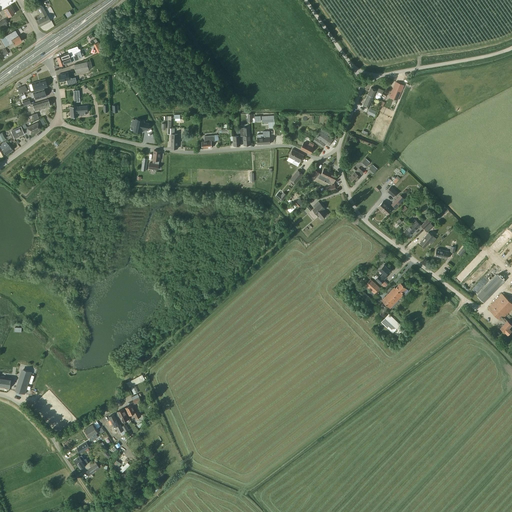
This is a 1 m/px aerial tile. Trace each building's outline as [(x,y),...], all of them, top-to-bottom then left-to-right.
[(3,9),(4,9),(0,11),(2,15),(6,13),(8,16),(14,13),(9,5),(3,9)] [(50,21),(42,6),(37,9),(42,18),(36,21),(39,27),(50,21)] [(15,45),(22,41),(19,35),(18,36),(15,30),(5,37),(9,45),(13,43),(15,45)] [(58,62),(64,59),(75,55),(75,54),(74,54),(77,52),(81,50),(80,48),(79,49),(78,46),(68,50),(69,52),(57,57),(58,62)] [(58,62),(60,66),(79,59),(77,52),(74,54),(75,54),(75,55),(64,59),(58,62)] [(87,62),(74,65),(77,74),(89,70),(87,62)] [(71,77),(70,77),(69,77),(68,73),(59,75),(60,82),(67,80),(68,85),(77,83),(76,77),(72,78),(71,77)] [(47,86),(45,79),(32,83),(34,90),(47,86)] [(404,85),(395,82),(389,97),(398,100),(404,85)] [(27,91),(25,85),(17,88),(19,94),(27,91)] [(368,95),(374,98),(374,97),(379,100),(384,90),(378,88),(377,90),(371,88),(368,95)] [(46,96),(44,89),(33,93),(30,94),(31,98),(34,97),(35,100),(46,96)] [(369,107),(374,98),(368,95),(363,104),(369,107)] [(50,106),(48,100),(33,104),(35,111),(50,106)] [(88,111),(88,106),(77,106),(77,105),(70,106),(71,117),(78,116),(78,112),(88,111)] [(23,118),(25,123),(34,121),(32,115),(23,118)] [(171,118),(171,116),(168,116),(168,121),(167,134),(171,134),(171,148),(177,148),(178,134),(175,134),(175,128),(171,128),(172,121),(171,121),(171,118)] [(134,127),(134,131),(142,132),(142,129),(148,130),(149,124),(144,123),(144,121),(136,119),(136,120),(134,127)] [(41,129),(37,122),(27,128),(31,134),(41,129)] [(24,134),(21,127),(11,131),(15,139),(18,137),(24,134)] [(242,127),(239,128),(240,136),(243,135),(244,145),(250,144),(249,127),(242,127)] [(331,135),(322,128),(313,141),(322,148),(325,144),(329,146),(333,139),(329,137),(331,135)] [(258,138),(257,138),(257,144),(270,143),(269,131),(263,131),(263,134),(257,134),(258,138)] [(215,140),(215,135),(204,136),(205,141),(202,142),(202,148),(212,147),(211,141),(215,140)] [(0,145),(0,147),(2,150),(5,155),(12,150),(9,145),(8,145),(6,142),(0,145)] [(314,144),(310,142),(308,145),(303,142),(300,148),(310,154),(313,148),(312,147),(314,144)] [(289,156),(294,159),(292,163),(298,166),(304,155),(292,149),(289,156)] [(154,163),(149,163),(149,168),(159,169),(161,151),(154,150),(153,160),(154,160),(154,163)] [(370,163),(365,159),(361,164),(365,167),(370,163)] [(377,169),(372,165),(368,170),(373,174),(377,169)] [(400,177),(407,171),(402,166),(395,172),(400,177)] [(364,172),(359,168),(349,178),(354,183),(360,176),(364,172)] [(318,178),(317,181),(324,185),(328,183),(330,180),(334,182),(337,176),(324,169),(321,174),(320,174),(318,178)] [(303,174),(298,170),(290,179),(296,184),(303,174)] [(393,181),(396,183),(400,178),(397,176),(393,181),(389,178),(387,181),(390,184),(393,181)] [(398,192),(391,186),(387,191),(394,197),(398,192)] [(283,192),(278,198),(281,201),(287,195),(283,192)] [(401,201),(398,198),(392,205),(394,207),(395,208),(401,201)] [(392,209),(383,201),(378,207),(387,215),(392,209)] [(324,208),(318,202),(313,206),(315,208),(313,210),(317,215),(318,214),(321,219),(326,214),(323,210),(324,208)] [(293,204),(287,210),(291,214),(297,208),(293,204)] [(312,210),(308,205),(302,211),(306,215),(312,210)] [(429,223),(424,228),(428,232),(434,226),(433,225),(442,217),(439,214),(431,222),(429,223)] [(314,220),(318,226),(322,224),(319,218),(314,220)] [(421,226),(424,228),(429,223),(431,222),(428,218),(421,226)] [(421,224),(416,220),(405,231),(410,236),(421,224)] [(436,238),(433,236),(428,232),(420,243),(425,247),(429,242),(432,244),(436,238)] [(449,251),(437,249),(435,256),(447,258),(449,251)] [(474,258),(479,263),(486,256),(481,251),(474,258)] [(381,276),(379,275),(375,279),(385,288),(388,284),(384,280),(388,276),(392,272),(390,270),(384,265),(379,269),(384,273),(381,276)] [(504,280),(498,274),(477,296),(483,302),(504,280)] [(381,289),(371,279),(365,285),(376,295),(381,289)] [(406,288),(401,283),(395,288),(394,287),(382,301),(390,308),(403,295),(401,293),(406,288)] [(501,321),(501,320),(504,324),(500,328),(505,332),(508,334),(511,330),(509,328),(511,325),(507,320),(507,321),(504,317),(511,309),(511,303),(501,293),(487,308),(501,321)] [(400,324),(389,314),(381,322),(392,333),(400,324)] [(32,372),(24,369),(17,391),(25,394),(32,372)] [(0,386),(10,388),(12,378),(0,375),(0,386)] [(143,375),(127,383),(130,388),(145,380),(143,375)] [(135,385),(131,388),(134,394),(139,392),(135,385)] [(139,397),(138,394),(131,397),(135,404),(139,402),(141,406),(143,405),(139,396),(139,397)] [(141,416),(139,410),(135,412),(131,405),(126,407),(129,415),(133,414),(136,419),(141,416)] [(123,409),(117,412),(122,422),(128,419),(123,409)] [(120,424),(114,414),(109,417),(114,427),(115,426),(119,433),(121,436),(125,433),(120,423),(120,424)] [(98,432),(93,424),(85,429),(88,434),(87,435),(89,438),(89,437),(92,441),(95,438),(93,435),(98,432)] [(80,453),(89,447),(86,442),(77,448),(80,453)] [(124,452),(113,463),(120,470),(132,460),(124,452)] [(85,460),(82,455),(74,460),(80,469),(88,463),(86,459),(85,460)] [(88,470),(91,474),(100,468),(98,466),(95,461),(90,465),(92,467),(88,470)]
